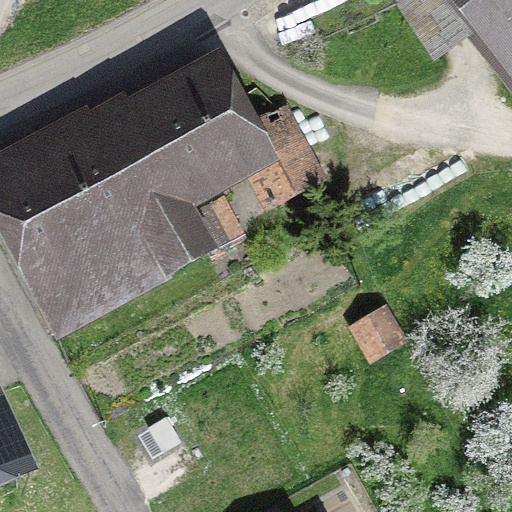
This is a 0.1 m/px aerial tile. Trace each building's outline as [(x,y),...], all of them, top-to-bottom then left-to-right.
[(511,0),(450,0),(511,77),(511,0)] [(185,219),(180,208),(247,173),(268,161),(249,127),(217,68),(0,184),(0,245),(49,338),(204,256),(207,261),(239,244),(217,202),(185,219)] [(278,112),(249,127),(268,161),(247,173),(267,211),(316,185),(278,112)] [(369,359),(395,343),(380,317),(354,333),(369,359)] [(0,483),(22,474),(0,424),(0,483)]
